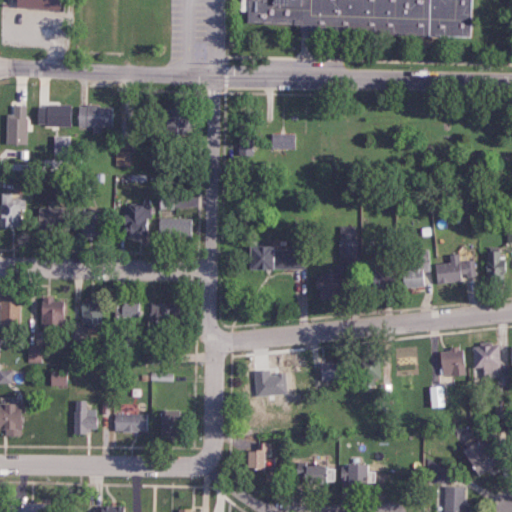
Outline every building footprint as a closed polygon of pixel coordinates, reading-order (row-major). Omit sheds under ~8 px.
[(58,8),(58,0),(12,0),(12,6),(58,8)] [(242,24),(242,0),(465,0),(465,35),(297,32),(297,24),(242,24)] [(25,104),(12,104),(12,113),(5,113),(4,143),(24,143),(25,104)] [(36,104),(35,124),(69,125),(69,105),(36,104)] [(109,130),(109,105),(77,104),(76,125),(92,126),(92,129),(109,130)] [(188,106),(163,107),(164,133),(188,132),(188,106)] [(292,133),(270,132),(270,148),(292,148),(292,133)] [(252,155),(251,133),(237,133),(237,155),(252,155)] [(71,154),(71,135),(53,135),(53,154),(71,154)] [(115,164),(130,165),(130,150),(115,150),(115,164)] [(10,192),(0,192),(0,226),(19,226),(18,210),(25,210),(24,199),(10,199),(10,192)] [(175,208),(176,194),(158,194),(158,208),(175,208)] [(149,204),(121,205),(122,235),(135,234),(134,226),(149,225),(149,204)] [(36,227),(70,227),(69,206),(36,207),(36,227)] [(80,235),(99,235),(100,210),(80,210),(80,235)] [(193,236),(193,218),(159,217),(159,236),(193,236)] [(337,258),(355,258),(355,225),(338,225),(337,258)] [(245,268),(268,269),(268,245),(246,244),(245,268)] [(273,268),(302,268),(301,249),(273,249),(273,268)] [(400,269),(401,286),(425,285),(424,268),(430,268),(429,249),(419,249),(419,257),(413,258),(414,268),(400,269)] [(497,250),(484,250),(485,285),(502,284),(501,259),(498,259),(497,250)] [(473,259),(457,260),(457,253),(448,254),(449,262),(434,263),(434,282),(459,281),(459,275),(473,275),(473,259)] [(362,289),(380,290),(381,261),(363,260),(362,289)] [(331,272),(311,273),(312,290),(331,290),(331,272)] [(0,323),(17,324),(18,298),(9,298),(9,293),(0,292),(0,323)] [(39,325),(63,325),(63,300),(52,300),(52,296),(38,297),(39,325)] [(79,301),(80,324),(100,324),(99,300),(79,301)] [(121,300),(120,316),(141,316),(141,300),(121,300)] [(179,302),(151,302),(151,321),(179,321),(179,302)] [(471,345),(472,367),(481,366),(482,376),(498,376),(497,344),(471,345)] [(27,362),(41,361),(40,345),(27,345),(27,362)] [(439,375),(464,373),(462,347),(448,347),(449,350),(438,351),(439,375)] [(377,384),(376,356),(353,356),(354,379),(361,378),(361,385),(377,384)] [(318,379),(339,378),(339,362),(318,362),(318,379)] [(0,382),(10,383),(10,370),(0,369),(0,382)] [(254,370),(254,394),(284,394),(284,373),(267,373),(267,369),(254,370)] [(70,371),(49,370),(49,384),(69,385),(70,371)] [(429,385),(429,407),(444,406),(443,385),(429,385)] [(72,433),(87,433),(87,428),(97,428),(98,409),(85,409),(85,400),(73,399),(72,433)] [(20,403),(0,402),(0,427),(2,428),(2,435),(20,435),(20,403)] [(160,436),(179,436),(179,409),(160,409),(160,436)] [(144,413),(113,413),(113,429),(144,430),(144,413)] [(459,450),(476,475),(496,461),(479,436),(459,450)] [(244,450),(244,468),(265,468),(265,456),(271,456),(272,442),(256,442),(255,450),(244,450)] [(363,464),(338,465),(339,484),(364,483),(363,464)] [(301,471),(294,471),(294,481),(335,482),(335,466),(301,465),(301,471)] [(463,511),(464,486),(444,485),(443,511),(463,511)] [(7,511),(15,511),(14,511),(28,511),(29,497),(7,496),(7,511)]
